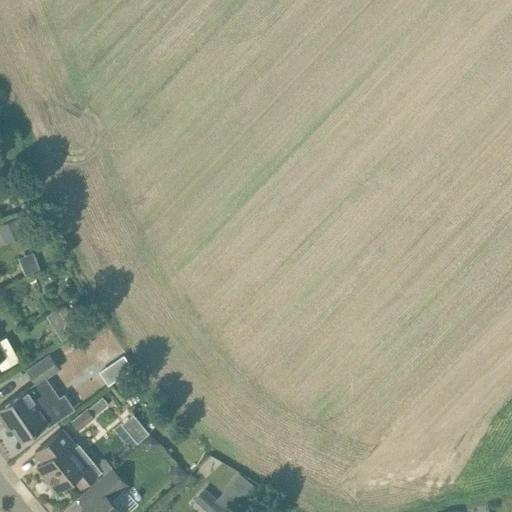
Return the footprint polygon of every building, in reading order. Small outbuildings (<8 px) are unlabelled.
[(16,216),(0,222),(0,227),(5,241),(23,234),(16,216)] [(66,321),(55,328),(62,339),(73,332),(66,321)] [(0,367),(1,369),(19,359),(7,335),(0,339),(0,367)] [(50,354),(27,369),(35,381),(36,382),(46,376),(59,367),(50,354)] [(123,354),(99,371),(108,384),(132,367),(123,354)] [(12,397),(0,405),(0,415),(4,420),(7,418),(21,439),(38,428),(46,423),(48,425),(69,411),(59,395),(46,376),(36,382),(35,381),(28,386),(12,397)] [(102,396),(88,407),(94,415),(109,403),(102,396)] [(71,420),(79,429),(94,416),(94,415),(88,407),(87,406),(71,420)] [(63,428),(50,438),(35,451),(43,461),(40,463),(47,472),(44,475),(57,490),(73,477),(81,487),(102,470),(94,460),(84,468),(70,452),(77,446),(63,428)] [(111,466),(93,482),(102,492),(87,507),(80,511),(124,511),(111,498),(127,483),(111,466)] [(77,496),(87,507),(102,492),(93,482),(77,496)] [(210,511),(223,511),(229,505),(204,485),(194,499),(210,511)]
